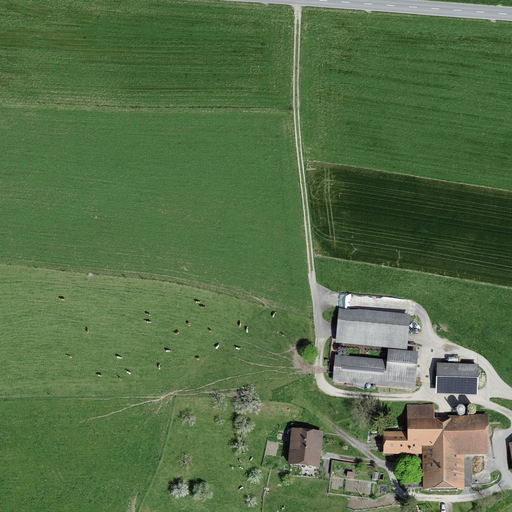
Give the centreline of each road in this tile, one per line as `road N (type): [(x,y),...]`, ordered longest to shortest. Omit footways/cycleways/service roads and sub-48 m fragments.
road 1 (track): [(298,0),(296,121),(311,271)]
road 2 (tertiary): [(511,14),(317,0)]
